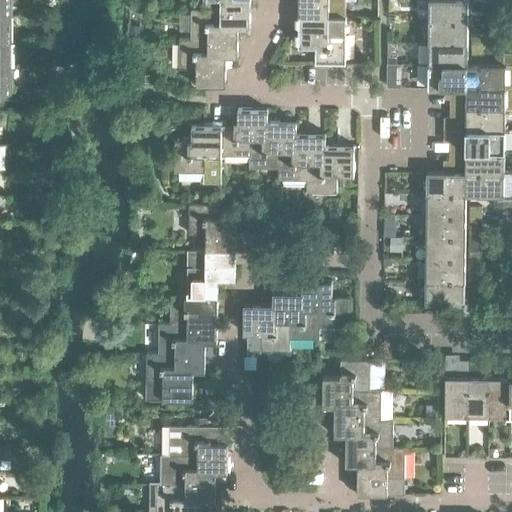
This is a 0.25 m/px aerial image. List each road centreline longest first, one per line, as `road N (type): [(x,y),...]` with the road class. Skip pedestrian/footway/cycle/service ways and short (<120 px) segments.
road 1 (residential): [(247,492),(231,371),(233,295),(259,265)]
road 2 (residential): [(509,329),(378,323),(369,263)]
road 3 (residential): [(511,506),(331,502)]
road 4 (residential): [(369,157),(425,157),(424,97),(370,96)]
road 5 (residential): [(322,371),(311,380),(311,412),(332,451),(331,502)]
road 6 (residential): [(370,96),(264,96),(251,88)]
